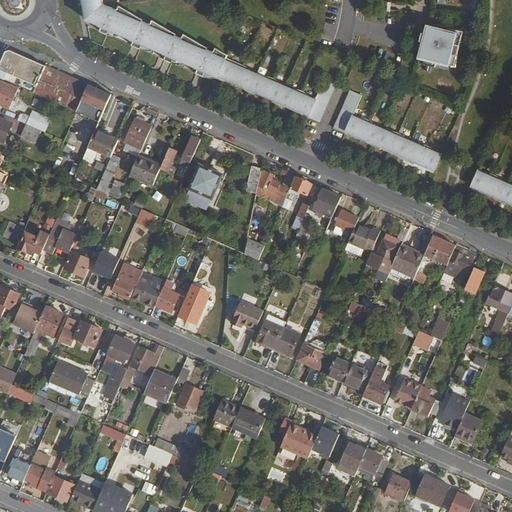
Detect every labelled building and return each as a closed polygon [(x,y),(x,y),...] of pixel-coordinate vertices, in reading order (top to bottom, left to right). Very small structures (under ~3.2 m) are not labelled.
[(88,0),(89,1),(91,10),(86,20),(102,27),(103,23),(91,18),(95,9),(109,6),(104,4),(102,0),(88,0)] [(182,38),(176,35),(150,24),(143,21),(117,10),(109,6),(95,9),(91,18),(103,23),(102,27),(121,36),(134,41),(218,78),(218,76),(225,60),(226,58),(228,55),(215,48),(213,52),(207,49),(182,38)] [(457,44),(459,33),(445,30),(447,24),(435,22),(434,27),(426,25),(425,32),(423,32),(421,40),(422,41),(418,56),(426,58),(425,63),(436,66),(437,61),(452,65),(454,54),(458,55),(461,45),(457,44)] [(121,36),(102,27),(100,32),(109,35),(113,36),(118,36),(120,36),(121,36)] [(217,78),(218,78),(134,41),(132,46),(204,77),(205,77),(206,78),(207,78),(209,78),(214,78),(216,78),(217,78)] [(6,52),(0,65),(0,76),(35,92),(46,65),(11,49),(6,52)] [(234,85),(243,65),(226,58),(225,60),(218,76),(226,79),(225,81),(234,85)] [(46,65),(35,92),(77,110),(89,83),(46,65)] [(250,71),(248,69),(247,68),(246,67),(243,65),(234,85),(243,89),(244,87),(249,90),(257,74),(250,71)] [(272,78),(269,77),(268,77),(264,77),(257,74),(249,90),(255,92),(254,93),(264,98),(272,78)] [(279,103),(286,87),(279,83),(278,82),(276,80),(275,80),(274,79),(272,78),(264,98),(273,102),(273,100),(279,103)] [(320,122),(336,84),(324,79),(315,99),(316,100),(309,116),(308,117),(320,122)] [(3,81),(0,86),(0,103),(10,108),(19,88),(3,81)] [(89,83),(77,110),(77,111),(100,121),(113,94),(89,83)] [(294,89),(293,90),(286,87),(279,103),(285,105),(284,106),(293,111),(301,91),(299,90),(297,90),(295,90),(294,89)] [(316,100),(315,99),(308,96),(307,94),(306,94),(305,93),(303,92),(301,91),(293,111),(302,114),(303,113),(309,116),(316,100)] [(353,116),(362,96),(350,91),(333,128),(345,133),(345,132),(352,116),(353,116)] [(21,112),(18,120),(27,123),(30,116),(21,112)] [(351,136),(360,140),(368,121),(367,120),(366,120),(365,120),(365,119),(363,119),(362,119),(360,119),(353,116),(352,116),(345,132),(351,135),(351,136)] [(0,117),(0,139),(5,142),(10,132),(3,129),(7,121),(0,117)] [(135,119),(125,141),(143,149),(153,127),(135,119)] [(371,122),(368,121),(360,140),(369,144),(369,143),(375,145),(382,129),(375,126),(373,123),(371,122)] [(28,124),(22,137),(37,143),(43,130),(28,124)] [(97,129),(88,148),(112,159),(120,140),(97,129)] [(390,133),(382,129),(375,145),(380,148),(380,149),(389,153),(398,134),(396,134),(396,133),(395,133),(393,133),(391,133),(390,132),(390,133)] [(399,156),(404,159),(411,142),(404,139),(402,137),(401,136),(400,135),(399,135),(398,134),(389,153),(398,157),(399,156)] [(42,135),(39,141),(50,146),(52,140),(42,135)] [(194,135),(182,163),(190,166),(202,139),(194,135)] [(418,146),(411,142),(404,159),(409,161),(409,162),(418,167),(427,147),(426,147),(425,147),(424,147),(424,146),(423,146),(421,146),(418,146)] [(173,144),(162,166),(162,168),(175,173),(177,169),(176,165),(172,164),(180,146),(173,144)] [(427,148),(427,147),(418,167),(427,171),(427,170),(434,172),(441,156),(433,153),(432,151),(428,148),(427,148)] [(122,157),(114,154),(98,189),(106,193),(122,157)] [(140,156),(131,175),(154,185),(162,168),(162,166),(140,156)] [(101,171),(104,164),(96,161),(93,168),(101,171)] [(201,165),(185,201),(208,210),(223,176),(226,168),(213,162),(210,169),(201,165)] [(253,167),(248,191),(258,193),(259,185),(263,169),(253,167)] [(263,169),(259,185),(266,188),(263,196),(276,202),(282,189),(279,187),(282,183),(274,179),(275,175),(263,169)] [(0,171),(0,180),(5,183),(8,175),(0,171)] [(485,195),(494,175),(493,175),(489,174),(486,174),(478,171),(471,187),(477,189),(476,191),(485,195)] [(500,200),(508,183),(500,180),(499,178),(497,177),(496,176),(494,175),(485,195),(494,199),(495,197),(500,200)] [(296,176),(283,207),(291,210),(295,199),(290,197),(292,193),(298,196),(300,191),(308,195),(314,197),(318,186),(296,176)] [(511,206),(511,185),(508,183),(500,200),(506,202),(505,203),(511,206)] [(110,194),(121,199),(125,189),(115,184),(110,194)] [(86,203),(100,206),(101,200),(93,198),(95,189),(89,187),(86,203)] [(324,189),(315,209),(333,217),(342,196),(324,189)] [(308,195),(294,227),(300,230),(305,216),(314,197),(308,195)] [(107,198),(105,204),(117,209),(119,203),(107,198)] [(252,215),(261,217),(263,210),(254,208),(252,215)] [(144,209),(138,222),(151,227),(157,215),(144,209)] [(336,226),(353,233),(357,224),(359,218),(343,211),(336,226)] [(305,216),(300,230),(304,232),(310,218),(305,216)] [(3,233),(14,238),(19,226),(9,221),(3,233)] [(79,231),(77,236),(70,251),(73,252),(65,268),(84,276),(93,255),(91,254),(90,256),(87,254),(85,257),(74,252),(81,238),(82,239),(88,227),(82,224),(79,231)] [(178,224),(175,230),(186,235),(189,229),(178,224)] [(353,233),(349,242),(365,248),(366,245),(373,248),(381,230),(374,227),(372,231),(357,224),(353,233)] [(50,235),(44,248),(53,252),(57,245),(69,250),(76,236),(77,236),(79,231),(76,230),(74,235),(54,226),(50,235)] [(403,226),(398,238),(405,241),(410,229),(403,226)] [(26,231),(19,247),(32,253),(33,250),(42,254),(44,248),(50,235),(41,232),(39,237),(26,231)] [(434,235),(426,253),(415,279),(413,282),(421,285),(423,281),(425,282),(434,261),(442,264),(436,279),(441,281),(442,277),(445,271),(455,249),(457,245),(434,235)] [(385,236),(373,264),(390,272),(392,269),(393,266),(395,261),(393,260),(399,245),(396,244),(397,242),(385,236)] [(248,239),(242,254),(258,261),(264,246),(248,239)] [(9,242),(4,253),(13,257),(18,246),(9,242)] [(395,261),(393,266),(408,272),(406,275),(415,279),(426,253),(417,250),(419,247),(412,244),(411,247),(409,250),(402,246),(395,261)] [(455,249),(445,271),(442,277),(451,281),(454,274),(463,278),(468,267),(469,267),(473,260),(463,256),(464,254),(455,249)] [(109,280),(117,260),(97,251),(89,272),(109,280)] [(126,262),(114,289),(130,296),(137,281),(138,281),(141,275),(144,270),(126,262)] [(202,262),(180,312),(198,321),(206,303),(194,298),(209,265),(202,262)] [(392,269),(406,275),(408,272),(393,266),(392,269)] [(475,266),(460,300),(464,302),(469,292),(468,290),(476,293),(485,271),(475,266)] [(142,276),(164,285),(166,281),(144,271),(142,276)] [(138,281),(131,297),(155,307),(156,304),(164,287),(164,286),(164,285),(142,276),(141,275),(138,281)] [(3,285),(0,292),(0,302),(14,309),(21,293),(3,285)] [(489,295),(486,302),(502,309),(509,312),(511,305),(511,304),(511,301),(511,293),(496,286),(492,296),(489,295)] [(164,287),(156,304),(173,311),(180,294),(164,287)] [(264,311),(241,300),(231,322),(254,332),(264,311)] [(26,301),(16,324),(35,331),(43,312),(35,309),(32,308),(33,305),(26,301)] [(350,308),(371,318),(374,310),(353,301),(350,308)] [(46,305),(36,328),(53,336),(64,313),(46,305)] [(502,309),(499,316),(506,319),(509,312),(502,309)] [(385,314),(382,321),(394,326),(396,319),(385,314)] [(269,315),(258,341),(274,348),(284,327),(286,322),(269,315)] [(69,316),(62,332),(95,346),(103,329),(82,320),(82,322),(69,316)] [(441,317),(433,336),(442,339),(450,321),(441,317)] [(315,319),(305,339),(311,342),(320,321),(315,319)] [(393,328),(400,333),(405,326),(397,321),(393,328)] [(284,327),(274,348),(291,355),(301,334),(284,327)] [(405,327),(402,333),(413,338),(415,331),(405,327)] [(418,331),(412,345),(428,351),(433,337),(418,331)] [(116,334),(107,355),(125,362),(129,353),(131,354),(136,343),(130,341),(131,338),(125,335),(124,338),(116,334)] [(32,337),(24,355),(33,358),(40,341),(32,337)] [(306,342),(299,359),(319,367),(326,351),(306,342)] [(127,369),(120,386),(126,388),(134,369),(132,368),(133,366),(153,374),(155,370),(165,347),(157,343),(153,352),(139,346),(130,365),(129,365),(127,369)] [(484,368),(486,359),(474,356),(472,365),(484,368)] [(335,357),(328,373),(344,380),(351,364),(335,357)] [(55,366),(68,371),(69,367),(57,361),(55,366)] [(351,364),(344,380),(360,387),(367,371),(351,364)] [(55,366),(49,380),(80,394),(81,392),(89,395),(95,382),(87,378),(88,375),(69,367),(68,371),(55,366)] [(109,387),(105,396),(114,399),(120,386),(127,369),(120,366),(113,379),(111,378),(107,387),(109,387)] [(184,366),(178,380),(185,383),(191,369),(184,366)] [(312,369),(305,383),(312,386),(319,372),(312,369)] [(153,374),(145,392),(168,402),(178,380),(155,370),(153,374)] [(319,372),(312,386),(314,387),(321,373),(319,372)] [(371,377),(363,395),(381,403),(389,385),(371,377)] [(1,378),(0,379),(0,389),(8,393),(9,390),(12,383),(1,378)] [(9,390),(29,398),(32,392),(12,383),(9,390)] [(188,384),(178,404),(194,411),(204,391),(188,384)] [(420,390),(412,408),(429,415),(430,412),(436,398),(420,390)] [(47,404),(45,408),(55,412),(58,404),(35,393),(33,398),(47,404)] [(391,393),(385,407),(392,410),(398,397),(391,393)] [(362,397),(380,405),(381,403),(363,395),(362,397)] [(436,398),(430,412),(436,415),(442,401),(436,398)] [(224,399),(215,418),(233,426),(241,406),(224,399)] [(241,406),(233,426),(258,437),(267,417),(241,406)] [(64,415),(78,421),(81,414),(67,408),(64,415)] [(459,426),(455,435),(472,442),(482,421),(464,413),(459,426)] [(286,417),(280,431),(287,434),(292,423),(293,421),(286,417)] [(16,433),(7,430),(10,425),(2,421),(0,426),(0,430),(14,436),(16,433)] [(282,445),(309,457),(312,449),(319,435),(297,426),(292,423),(287,434),(282,445)] [(452,423),(444,440),(451,443),(455,435),(459,426),(452,423)] [(116,441),(111,452),(117,454),(125,435),(102,426),(99,434),(116,441)] [(319,435),(312,449),(330,457),(340,434),(322,427),(319,435)] [(0,431),(0,472),(13,436),(0,431)] [(511,435),(510,435),(501,454),(509,458),(511,458),(511,435)] [(18,449),(11,464),(13,465),(8,475),(24,482),(26,478),(38,451),(42,441),(38,439),(31,455),(18,449)] [(160,439),(156,446),(173,454),(197,464),(199,456),(160,439)] [(350,441),(341,463),(358,470),(367,449),(350,441)] [(148,451),(170,461),(173,454),(156,446),(151,444),(148,451)] [(367,449),(358,470),(374,477),(383,456),(367,449)] [(66,450),(56,472),(54,476),(56,477),(49,493),(66,500),(73,484),(61,478),(72,452),(66,450)] [(38,451),(26,478),(33,481),(32,484),(48,491),(54,476),(56,472),(47,468),(52,457),(38,451)] [(170,461),(199,473),(202,466),(197,464),(173,454),(170,461)] [(275,458),(274,465),(287,468),(288,461),(275,458)] [(327,461),(322,473),(328,476),(333,464),(327,461)] [(225,476),(227,468),(216,465),(214,473),(225,476)] [(267,479),(283,483),(285,471),(270,468),(267,479)] [(395,474),(386,493),(405,501),(413,482),(395,474)] [(427,475),(418,496),(441,506),(450,485),(427,475)] [(79,482),(71,500),(94,510),(99,497),(101,492),(79,482)] [(143,483),(142,493),(154,495),(156,485),(143,483)] [(468,511),(474,499),(456,492),(447,511),(468,511)] [(99,497),(94,510),(93,511),(103,511),(109,501),(99,497)] [(115,511),(130,511),(120,507),(121,506),(119,505),(113,502),(109,509),(111,510),(115,511)]
